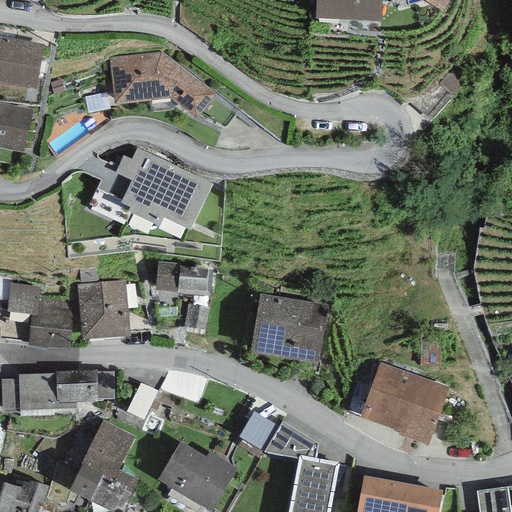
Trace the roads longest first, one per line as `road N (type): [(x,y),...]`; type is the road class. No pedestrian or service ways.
road 1 (unclassified): [(0,192),(33,188),(121,130),(158,134),(222,164),(377,159),(398,131),(380,113),(279,103),(158,27),(0,14)]
road 2 (residential): [(0,356),(200,362),(249,379),(413,469),(469,473),(511,465)]
